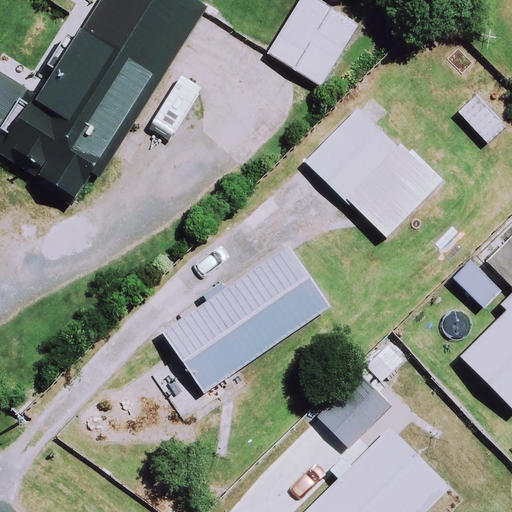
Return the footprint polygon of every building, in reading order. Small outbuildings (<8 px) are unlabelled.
[(205,11),(188,0),(101,0),(101,1),(106,4),(2,155),(72,203),(205,11)] [(356,28),(310,0),(300,0),(266,56),(319,89),(356,28)] [(399,152),(357,111),(304,166),(347,207),(399,152)] [(325,314),(285,255),(162,337),(202,396),(325,314)] [(511,308),(459,361),(511,415),(511,308)] [(425,511),(448,490),(390,431),(340,480),(290,430),(244,476),(280,511),(425,511)]
